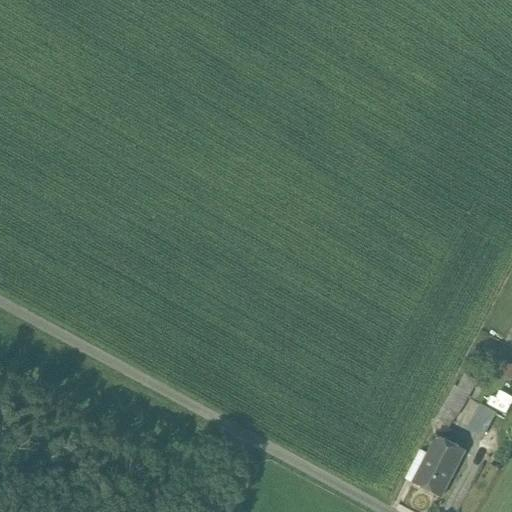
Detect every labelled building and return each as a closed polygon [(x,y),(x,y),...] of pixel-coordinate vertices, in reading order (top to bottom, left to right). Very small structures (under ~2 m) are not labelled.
[(511,380),(511,364),(506,360),(499,373),(511,380)] [(455,386),(437,420),(450,427),(477,382),(466,376),(459,388),(455,386)] [(496,415),(480,406),(468,429),(483,437),(496,415)] [(465,451),(437,437),(427,455),(413,483),(441,498),(465,451)] [(406,479),(413,483),(427,455),(421,452),(406,479)]
